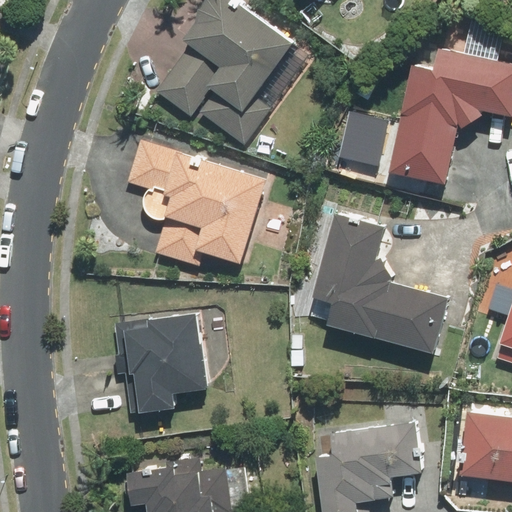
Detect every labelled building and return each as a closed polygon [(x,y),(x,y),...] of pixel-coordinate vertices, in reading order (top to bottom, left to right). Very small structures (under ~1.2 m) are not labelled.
[(286,96),(267,82),(302,38),(253,0),(213,0),(191,29),(204,39),(165,88),(197,114),(204,105),(251,142),(286,96)] [(511,53),(450,41),(446,59),(424,54),(400,165),(456,177),(468,121),(500,103),(511,105),(511,53)] [(145,140),(135,180),(154,184),(153,185),(153,186),(152,187),(152,189),(151,190),(151,191),(151,192),(151,193),(151,195),(150,196),(151,197),(151,198),(151,199),(151,201),(152,202),(152,203),(152,204),(153,205),(154,206),(154,207),(155,208),(156,209),(157,210),(158,211),(158,212),(159,212),(160,213),(162,214),(163,214),(164,215),(165,215),(166,216),(167,216),(168,216),(170,216),(162,249),(207,261),(211,246),(254,256),(275,171),(145,140)] [(312,296),(334,302),(329,320),(436,348),(450,295),(397,281),(380,253),(387,225),(334,211),(312,296)] [(115,321),(123,372),(130,371),(136,410),(186,402),(183,385),(217,379),(206,307),(115,321)] [(511,314),(499,354),(511,358),(511,314)] [(511,408),(477,404),(469,467),(511,472),(511,408)] [(339,425),(341,445),(324,447),(331,511),(371,511),(369,491),(401,487),(399,468),(432,464),(426,415),(339,425)] [(138,500),(155,498),(156,510),(163,509),(163,511),(227,511),(226,503),(234,502),(230,464),(207,466),(206,454),(134,462),(138,500)]
